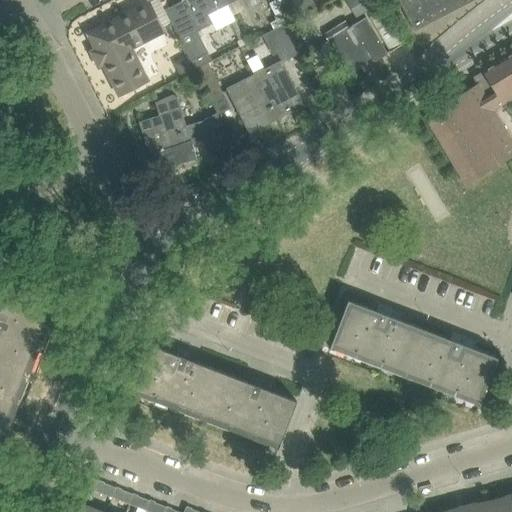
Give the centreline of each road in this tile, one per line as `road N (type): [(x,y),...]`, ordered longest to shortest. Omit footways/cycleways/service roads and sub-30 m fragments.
road 1 (residential): [(153,251),(209,200),(511,24)]
road 2 (residential): [(293,511),(290,459),(319,389),(316,375),(166,316)]
road 3 (residential): [(279,511),(51,432)]
road 4 (residential): [(309,511),(511,448)]
road 5 (residential): [(51,432),(87,354),(153,251)]
road 6 (residential): [(511,342),(354,280)]
road 7 (residential): [(98,148),(31,19)]
